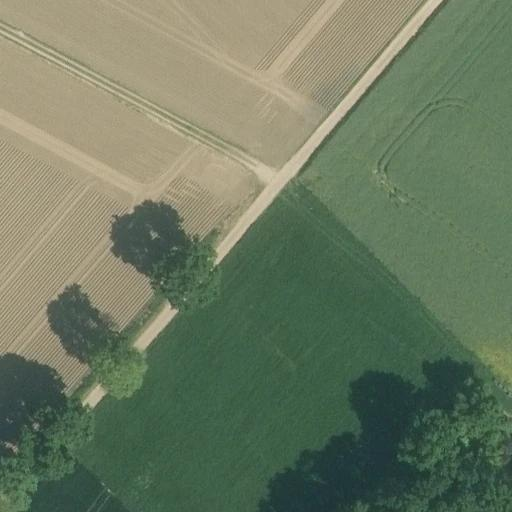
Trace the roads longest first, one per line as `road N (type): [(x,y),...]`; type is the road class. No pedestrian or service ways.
road 1 (track): [(437,0),(0,503)]
road 2 (track): [(284,178),(0,28)]
